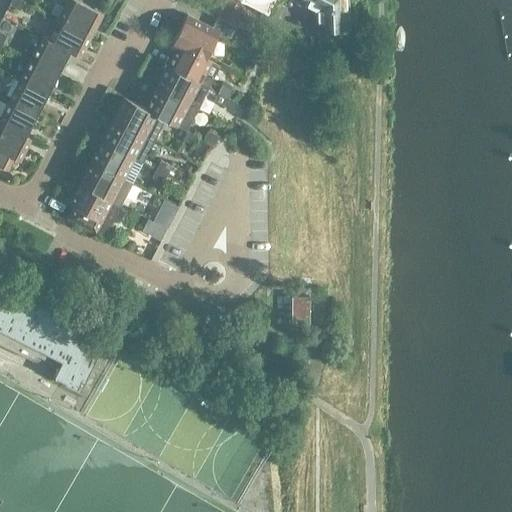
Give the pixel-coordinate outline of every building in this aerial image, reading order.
[(22,0),(10,0),(9,3),(19,9),(24,1),(22,0)] [(78,0),(65,0),(57,17),(90,34),(101,12),(78,0)] [(240,0),(267,14),(274,0),(296,0),(316,10),(316,29),(347,28),(347,9),(344,9),(344,0),(240,0)] [(173,49),(173,50),(174,50),(178,43),(202,55),(205,57),(204,56),(216,33),(230,40),(237,26),(216,15),(210,26),(185,13),(168,46),(173,49)] [(41,34),(41,35),(68,50),(79,55),(90,34),(57,17),(62,20),(52,40),(41,34)] [(41,35),(29,58),(56,72),(68,50),(41,35)] [(239,47),(257,55),(261,47),(243,38),(239,47)] [(173,50),(165,65),(207,87),(219,64),(205,57),(202,55),(178,43),(174,50),(173,50)] [(29,58),(18,79),(45,93),(47,89),(56,72),(29,58)] [(165,65),(154,85),(196,107),(196,106),(207,87),(165,65)] [(18,79),(7,101),(34,114),(45,93),(18,79)] [(218,93),(226,97),(228,98),(233,89),(222,84),(218,93)] [(154,85),(144,105),(163,118),(185,129),(196,107),(154,85)] [(121,96),(111,116),(153,138),(163,118),(144,105),(144,106),(122,95),(121,96)] [(237,103),(226,97),(222,106),(233,111),(237,103)] [(7,101),(0,113),(0,123),(29,139),(30,137),(24,134),(34,114),(7,101)] [(111,116),(100,138),(141,160),(142,160),(153,138),(111,116)] [(0,164),(6,168),(12,156),(18,159),(29,139),(0,123),(0,164)] [(202,138),(212,143),(217,135),(206,129),(202,138)] [(186,130),(181,138),(192,144),(197,136),(186,130)] [(131,181),(141,160),(100,138),(88,159),(131,181)] [(119,203),(131,181),(88,159),(77,181),(119,203)] [(158,159),(155,166),(165,172),(169,165),(158,159)] [(149,176),(160,182),(160,183),(165,186),(170,176),(165,173),(165,172),(155,166),(149,176)] [(102,235),(119,203),(77,181),(66,203),(71,205),(66,216),(102,235)] [(138,203),(134,211),(145,217),(149,208),(138,203)] [(141,256),(149,260),(167,228),(159,224),(141,256)] [(0,321),(62,353),(51,375),(72,385),(90,349),(98,333),(0,283),(0,321)] [(308,324),(307,297),(290,297),(291,325),(308,324)] [(261,328),(243,328),(244,340),(261,340),(261,328)]
